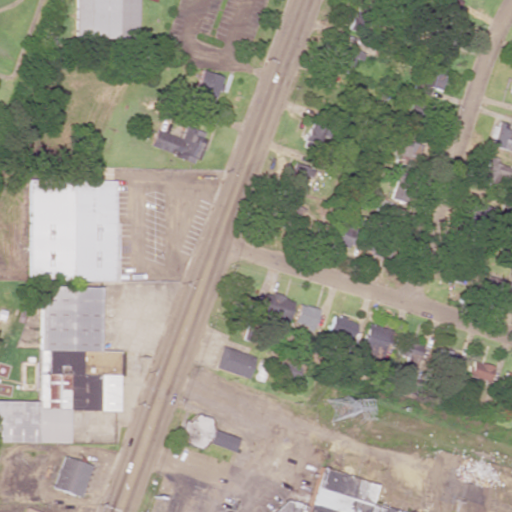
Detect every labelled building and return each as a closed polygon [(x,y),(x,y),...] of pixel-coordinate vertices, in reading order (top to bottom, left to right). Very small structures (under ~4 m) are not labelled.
[(72,0),(72,37),(134,38),(134,0),(72,0)] [(359,61),(361,52),(339,46),(333,70),(347,73),(351,59),(359,61)] [(449,54),(450,47),(438,46),(437,53),(449,54)] [(415,87),(439,92),(444,68),(420,62),(415,87)] [(200,100),(213,103),(218,75),(197,71),(192,91),(202,93),(200,100)] [(409,102),(405,120),(432,126),(436,108),(409,102)] [(317,150),(321,124),(306,121),(302,147),(317,150)] [(487,146),(511,151),(511,127),(492,123),(487,146)] [(147,147),(194,163),(204,133),(182,126),(178,138),(153,130),(147,147)] [(395,160),(413,164),(419,137),(394,132),(392,143),(398,144),(395,160)] [(480,180),(508,185),(511,164),(511,161),(484,157),(480,180)] [(284,186),(300,191),(304,177),(309,178),(312,170),(291,163),(284,186)] [(25,279),(114,280),(115,222),(112,222),(112,180),(26,179),(25,279)] [(489,226),(493,208),(473,203),(470,221),(489,226)] [(344,249),(353,232),(336,223),(327,240),(344,249)] [(116,411),(117,351),(97,351),(98,287),(45,286),(45,294),(37,294),(36,401),(0,400),(0,442),(65,443),(66,410),(116,411)] [(289,299),(264,292),(258,313),(284,320),(289,299)] [(316,309),(296,304),(292,323),(312,327),(316,309)] [(350,340),(356,324),(331,315),(325,331),(350,340)] [(358,360),(384,363),(385,356),(400,358),(398,371),(412,373),(417,340),(387,336),(388,328),(363,325),(358,360)] [(245,379),(252,357),(220,346),(212,367),(245,379)] [(434,360),(453,367),(458,355),(438,348),(434,360)] [(492,367),(471,360),(466,376),(487,383),(492,367)] [(511,374),(503,372),(499,389),(511,392),(511,374)] [(232,452),(236,438),(208,429),(211,420),(187,411),(180,432),(186,434),(183,443),(200,449),(203,442),(232,452)] [(50,488),(77,497),(88,465),(61,456),(50,488)] [(398,511),(371,503),(378,482),(319,463),(305,506),(285,499),(270,511),(398,511)]
